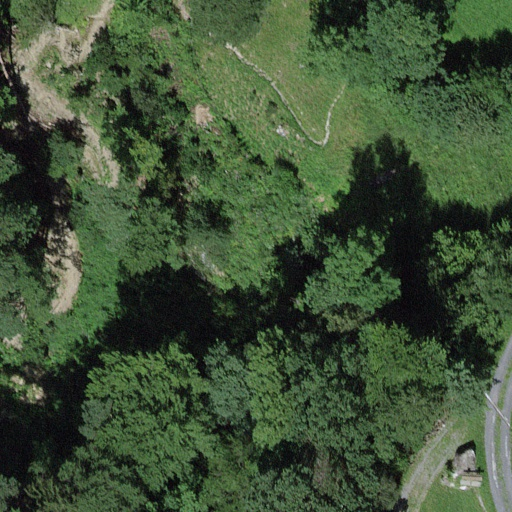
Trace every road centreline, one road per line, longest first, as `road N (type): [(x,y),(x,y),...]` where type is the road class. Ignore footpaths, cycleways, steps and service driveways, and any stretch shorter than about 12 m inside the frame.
road 1 (track): [(511,362),(495,458),(507,511)]
road 2 (track): [(499,408),(455,437),(424,476),(409,511)]
